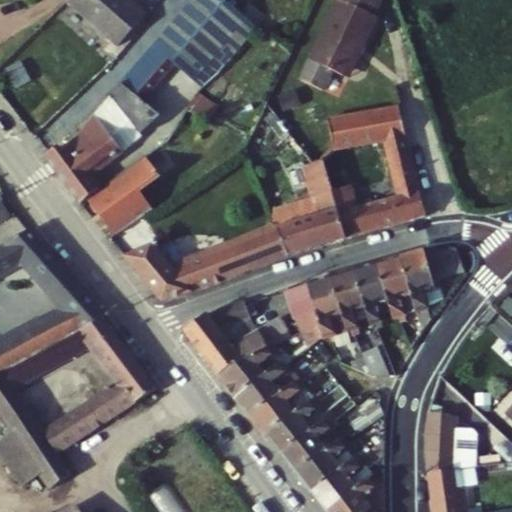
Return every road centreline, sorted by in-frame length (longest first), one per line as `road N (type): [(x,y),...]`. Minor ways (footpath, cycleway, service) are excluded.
road 1 (residential): [(146,325),(398,243),(511,227)]
road 2 (residential): [(405,511),(412,390),(441,336),(511,255)]
road 3 (tertiary): [(146,325),(0,133)]
road 4 (tertiary): [(285,511),(146,325)]
